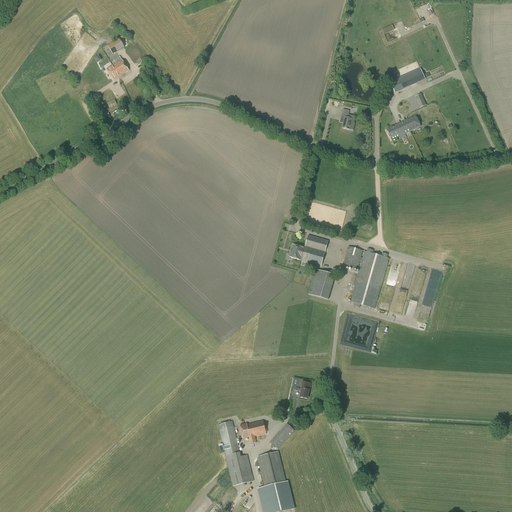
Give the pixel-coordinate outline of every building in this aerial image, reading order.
[(391,25),(381,30),(383,35),(393,30),(391,25)] [(113,55),(124,47),(119,38),(107,46),(113,55)] [(122,60),(113,66),(112,65),(107,69),(107,70),(113,81),(129,71),(122,60)] [(395,93),(425,80),(420,68),(390,82),(395,93)] [(109,109),(117,105),(114,100),(107,103),(109,109)] [(350,130),(352,119),(348,118),(349,111),(343,110),(340,120),(344,121),(342,128),(350,130)] [(410,131),(413,130),(420,127),(419,126),(418,122),(416,117),(406,122),(410,131)] [(405,134),(410,131),(406,122),(403,123),(403,122),(400,124),(405,134)] [(388,134),(389,138),(390,137),(391,138),(398,134),(399,136),(405,134),(400,124),(396,126),(387,130),(389,134),(388,134)] [(321,267),(328,241),(308,236),(305,247),(303,246),(303,248),(292,245),(289,258),(300,261),(321,267)] [(366,252),(348,247),(347,248),(342,266),(357,270),(359,261),(361,262),(355,284),(350,302),(355,304),(354,307),(359,308),(360,305),(374,309),(389,259),(387,258),(388,255),(382,253),(381,256),(373,254),(373,251),(367,249),(366,252)] [(327,300),(335,276),(315,270),(308,294),(327,300)] [(307,399),(310,384),(300,382),(300,384),(297,384),(295,391),(301,392),(300,398),(307,399)] [(246,424),(239,425),(243,439),(248,438),(250,444),(256,443),(255,437),(266,434),(266,432),(267,432),(265,422),(263,422),(263,421),(247,424),(246,424)] [(240,453),(232,422),(218,425),(232,487),(253,482),(247,455),(241,457),(240,453)] [(278,450),(295,431),(287,423),(270,442),(278,450)] [(278,453),(258,458),(265,488),(259,490),(263,511),(286,511),(294,510),(287,483),(286,483),(278,453)]
